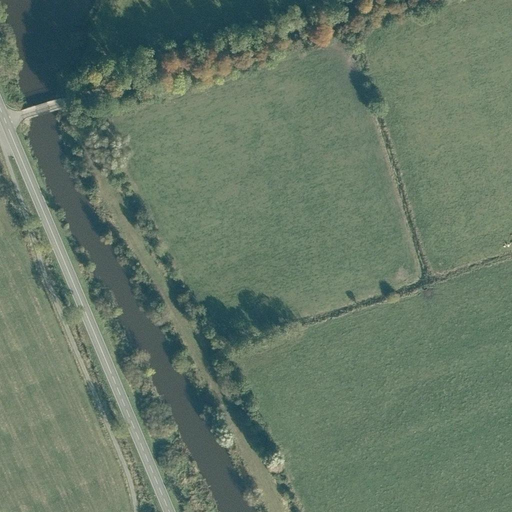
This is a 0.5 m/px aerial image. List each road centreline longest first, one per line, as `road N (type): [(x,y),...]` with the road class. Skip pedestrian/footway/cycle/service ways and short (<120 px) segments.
road 1 (tertiary): [(170,511),(4,119)]
road 2 (unclassified): [(4,119),(394,0)]
